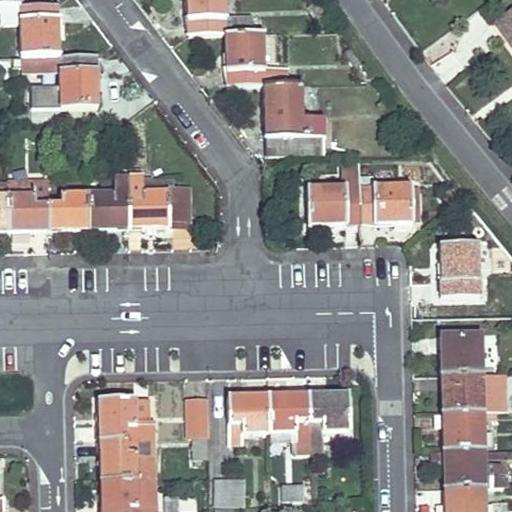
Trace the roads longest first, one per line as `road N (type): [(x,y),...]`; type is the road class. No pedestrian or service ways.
road 1 (residential): [(104,0),(228,168),(240,207),(244,312)]
road 2 (residential): [(355,0),(511,203)]
road 3 (residential): [(393,511),(382,309)]
road 4 (residential): [(46,315),(244,312)]
road 5 (residential): [(244,312),(382,309)]
